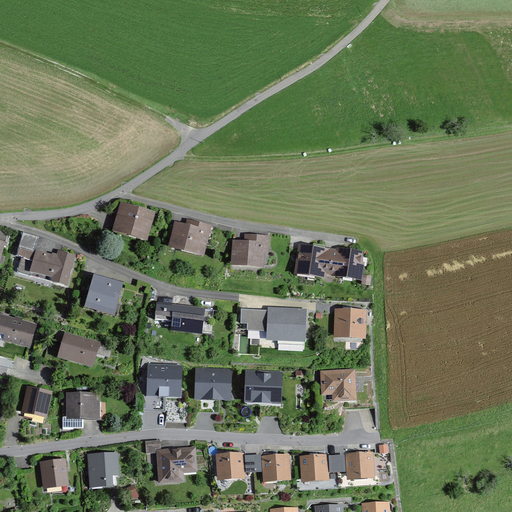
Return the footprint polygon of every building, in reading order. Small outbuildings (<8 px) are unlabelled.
[(125,208),(118,230),(145,237),(151,215),(125,208)] [(190,230),(177,226),(172,246),(198,252),(200,244),(205,245),(209,227),(192,222),(190,230)] [(40,274),(54,278),(53,282),(65,285),(73,256),(61,253),(59,259),(34,252),(38,237),(23,233),(16,256),(21,258),(17,272),(39,278),(40,274)] [(250,236),(249,245),(235,244),(234,264),(261,265),(262,247),(267,247),(268,237),(250,236)] [(321,249),(319,252),(300,249),(297,272),(322,275),(323,270),(329,271),(330,262),(324,261),(325,253),(324,250),(321,249)] [(338,251),(336,263),(330,262),(329,271),(335,272),(335,274),(360,277),(361,266),(359,266),(361,255),(338,251)] [(111,282),(107,281),(107,279),(94,275),(85,307),(97,310),(98,306),(115,311),(123,283),(112,280),(111,282)] [(172,322),(171,329),(202,333),(203,322),(200,321),(200,315),(184,313),(184,310),(175,309),(175,306),(157,304),(155,320),(172,322)] [(306,311),(275,310),(275,316),(242,314),(241,324),(248,324),(247,330),(268,331),(267,340),(304,342),(306,311)] [(364,313),(337,312),(337,335),(363,336),(364,313)] [(15,356),(25,359),(35,326),(0,316),(0,332),(7,335),(6,340),(19,344),(15,356)] [(66,335),(62,352),(47,347),(43,360),(59,365),(61,355),(92,364),(95,353),(101,355),(100,358),(108,360),(111,348),(66,335)] [(179,369),(150,368),(150,384),(144,383),(143,409),(161,410),(161,397),(181,398),(181,393),(178,393),(179,369)] [(335,399),(354,398),(352,373),(323,374),(324,393),(335,392),(335,399)] [(198,395),(197,395),(196,410),(213,411),(214,396),(227,396),(228,375),(199,374),(198,395)] [(255,400),(255,403),(260,403),(260,415),(280,416),(280,400),(278,400),(279,376),(249,375),(248,399),(255,400)] [(24,413),(25,410),(34,412),(32,420),(43,422),(49,394),(29,390),(27,398),(13,395),(10,410),(24,413)] [(73,428),(83,428),(83,414),(86,414),(86,417),(99,417),(99,403),(94,403),(94,396),(69,396),(69,401),(62,401),(63,430),(73,430),(73,428)] [(156,454),(155,449),(160,449),(160,441),(146,442),(147,454),(156,454)] [(159,482),(177,481),(177,473),(192,472),(192,470),(195,470),(194,450),(160,452),(161,469),(158,470),(159,482)] [(241,454),(218,456),(220,478),(242,477),(241,454)] [(349,478),(372,476),(370,454),(348,455),(349,478)] [(91,476),(91,487),(118,485),(116,455),(90,457),(90,470),(82,470),(82,476),(91,476)] [(266,480),(288,478),(287,456),(264,457),(266,480)] [(311,479),(317,480),(320,479),(326,479),(325,456),(302,457),(304,480),(311,479)] [(261,471),(260,458),(253,458),(254,472),(261,471)] [(330,472),(338,472),(337,458),(329,459),(330,472)] [(344,458),(337,458),(338,472),(345,471),(344,458)] [(64,460),(42,463),(45,486),(67,484),(64,460)] [(39,492),(23,494),(25,509),(40,508),(39,492)]
